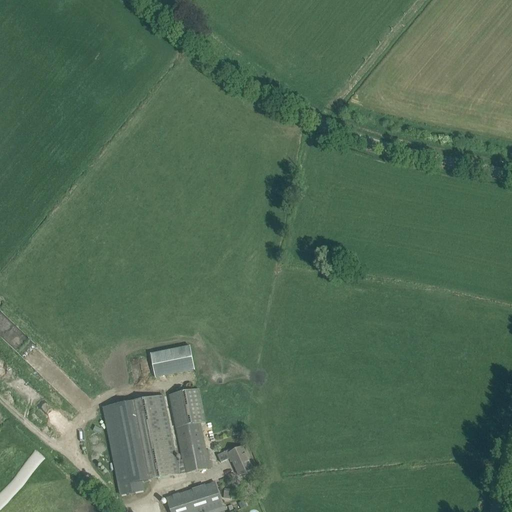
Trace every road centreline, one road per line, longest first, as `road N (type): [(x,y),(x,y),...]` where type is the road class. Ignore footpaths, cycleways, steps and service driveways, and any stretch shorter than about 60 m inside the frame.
road 1 (unclassified): [(511,174),(331,129),(233,74),(143,0)]
road 2 (track): [(127,511),(0,402)]
